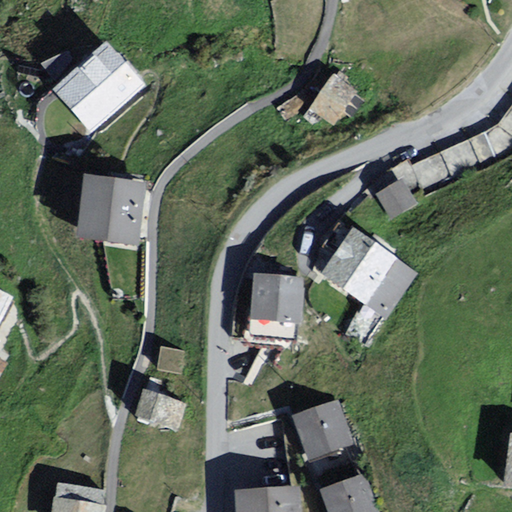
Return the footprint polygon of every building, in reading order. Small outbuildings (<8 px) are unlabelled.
[(96,53),(55,95),(96,136),(138,94),(96,53)] [(330,83),(310,110),(331,126),(351,99),(330,83)] [(135,186),(88,182),(83,246),(130,250),(135,186)] [(410,206),(397,182),(377,194),(390,217),(410,206)] [(347,238),(323,277),(381,313),(406,275),(347,238)] [(305,276),(254,273),(251,318),(302,322),(305,276)] [(176,408),(141,396),(133,421),(167,433),(176,408)] [(352,439),(338,406),(294,424),(308,457),(352,439)] [(511,484),(511,438),(506,438),(500,483),(511,484)] [(370,511),(357,483),(324,498),(330,511),(370,511)] [(293,511),(293,493),(246,495),(246,511),(293,511)] [(93,511),(95,500),(55,495),(52,511),(93,511)]
